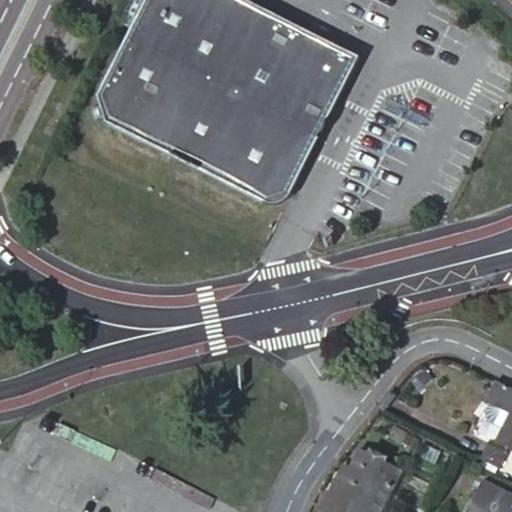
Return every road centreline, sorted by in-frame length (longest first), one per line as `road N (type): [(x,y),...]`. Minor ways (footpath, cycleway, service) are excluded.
road 1 (unclassified): [(283,307),(511,249)]
road 2 (residential): [(345,423),(387,367),(425,341),(458,342),(511,368)]
road 3 (unclassified): [(177,328),(85,304),(0,253)]
road 4 (unclassified): [(0,390),(177,328)]
road 5 (residential): [(283,307),(345,423)]
